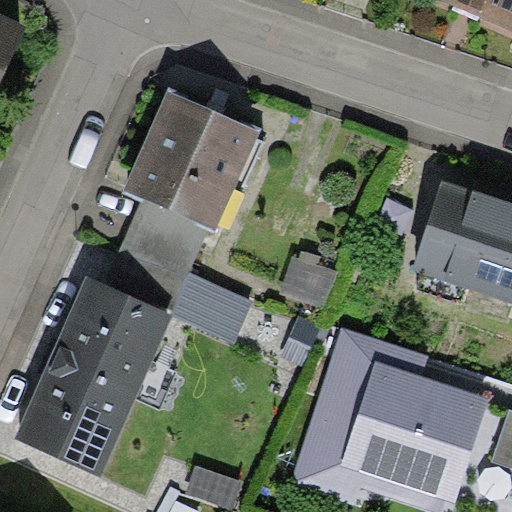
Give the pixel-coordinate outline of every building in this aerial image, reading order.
[(511,0),(455,0),(511,24),(511,0)] [(0,77),(23,33),(0,21),(0,77)] [(262,133),(178,96),(138,187),(222,224),(262,133)] [(511,206),(444,184),(416,268),(511,299),(511,206)] [(216,232),(156,203),(118,281),(178,310),(216,232)] [(166,323),(91,289),(26,436),(102,469),(166,323)] [(397,353),(349,338),(307,475),(356,490),(360,474),(413,490),(417,476),(452,487),(478,405),(389,378),(397,353)] [(511,417),(507,416),(493,461),(511,467),(511,417)]
